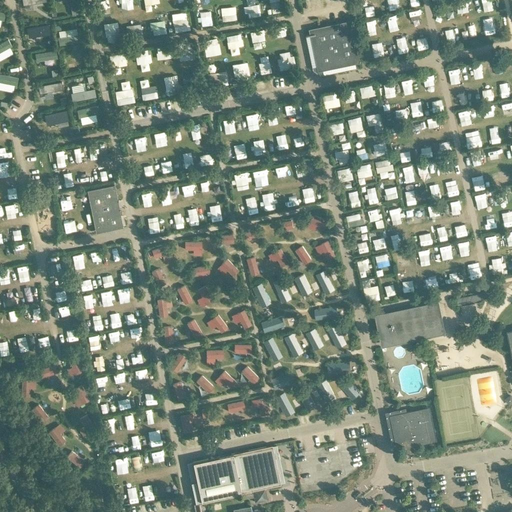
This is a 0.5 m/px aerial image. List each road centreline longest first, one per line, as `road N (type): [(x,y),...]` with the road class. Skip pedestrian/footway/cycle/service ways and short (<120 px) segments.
road 1 (track): [(187,0),(276,435)]
road 2 (track): [(125,186),(323,145)]
road 3 (track): [(137,242),(333,201)]
